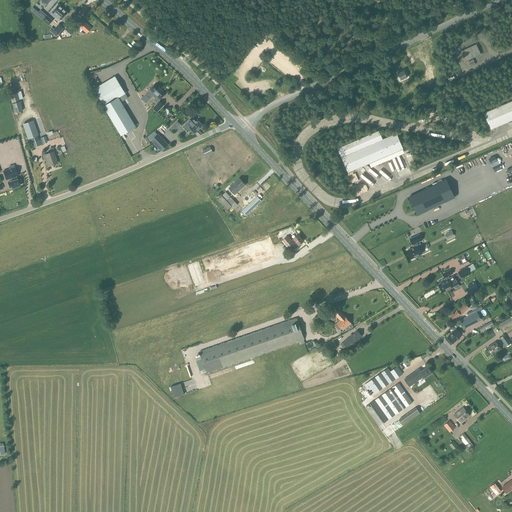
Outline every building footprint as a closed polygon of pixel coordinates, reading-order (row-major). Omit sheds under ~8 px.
[(53,12),(51,14),(60,21),(61,19),(62,20),(64,18),(63,17),(65,15),(66,16),(68,14),(67,13),(67,12),(59,5),(58,5),(55,7),(56,8),(55,10),(54,9),(52,11),(53,12)] [(43,20),(49,25),(53,20),(47,16),(43,20)] [(90,26),(81,18),(76,25),(86,34),(91,28),(90,27),(90,26)] [(63,30),(70,36),(73,32),(70,29),(74,25),(70,21),(65,26),(67,27),(63,30)] [(59,24),(54,30),(59,34),(64,28),(59,24)] [(476,44),(460,52),(465,62),(481,55),(476,44)] [(413,65),(416,75),(422,73),(420,66),(423,65),(421,58),(414,60),(415,64),(413,65)] [(8,78),(25,75),(24,70),(35,68),(34,62),(0,69),(0,83),(8,82),(8,78)] [(140,80),(149,73),(146,69),(137,76),(140,80)] [(399,75),(397,77),(400,83),(404,81),(403,79),(408,77),(404,70),(398,73),(399,75)] [(120,102),(128,98),(116,78),(95,90),(122,135),(135,127),(120,102)] [(129,86),(141,99),(148,93),(136,80),(129,86)] [(150,89),(149,91),(156,98),(154,100),(158,103),(154,107),(158,111),(164,105),(159,100),(160,99),(166,92),(156,83),(150,89)] [(19,96),(10,99),(14,113),(23,111),(19,96)] [(462,96),(458,98),(462,106),(466,103),(462,96)] [(511,101),(484,113),(491,130),(511,120),(511,101)] [(139,107),(134,112),(138,116),(143,112),(139,107)] [(189,109),(183,113),(187,119),(193,115),(189,109)] [(192,125),(189,127),(195,133),(203,125),(197,119),(196,120),(194,118),(189,122),(192,125)] [(39,125),(25,130),(32,149),(48,143),(46,136),(43,137),(39,125)] [(379,130),(338,148),(348,173),(369,164),(370,168),(404,153),(403,149),(397,133),(383,139),(379,130)] [(152,140),(162,151),(168,145),(158,135),(152,140)] [(210,147),(203,151),(206,156),(213,152),(210,147)] [(54,152),(43,155),(45,160),(46,159),(47,161),(46,162),(48,166),(58,163),(54,152)] [(15,167),(3,171),(6,180),(10,179),(16,176),(18,176),(15,167)] [(67,177),(72,172),(68,167),(63,172),(67,177)] [(16,176),(10,179),(11,182),(8,183),(10,188),(12,187),(13,189),(19,187),(16,176)] [(239,178),(229,188),(235,194),(246,184),(239,178)] [(459,198),(451,180),(414,196),(422,214),(459,198)] [(226,192),(218,199),(227,210),(231,206),(233,209),(238,205),(226,192)] [(257,196),(242,211),(246,216),(261,201),(257,196)] [(407,196),(376,207),(379,215),(410,204),(407,196)] [(351,220),(370,212),(368,205),(348,213),(351,220)] [(404,223),(397,229),(400,233),(407,227),(404,223)] [(388,233),(394,228),(390,224),(384,229),(388,233)] [(376,247),(386,239),(381,233),(371,241),(376,247)] [(282,240),(288,248),(293,243),(296,247),(304,241),(298,235),(291,240),(288,236),(282,240)] [(233,258),(272,246),(269,236),(201,255),(207,277),(236,268),(233,258)] [(420,254),(417,247),(416,247),(415,244),(413,238),(409,240),(411,246),(412,245),(413,249),(406,252),(409,259),(414,257),(415,258),(419,256),(419,255),(420,254)] [(370,253),(377,260),(388,250),(381,243),(370,253)] [(187,263),(188,270),(196,268),(198,279),(201,278),(199,267),(196,267),(195,262),(187,263)] [(471,265),(467,267),(470,272),(476,269),(474,266),(473,263),(471,265)] [(464,276),(470,273),(470,272),(467,267),(461,271),(464,276)] [(194,268),(189,270),(192,281),(198,280),(194,268)] [(455,275),(437,284),(442,293),(460,284),(455,275)] [(476,284),(466,290),(469,295),(479,289),(476,284)] [(465,303),(459,309),(460,311),(463,313),(463,314),(469,308),(465,303)] [(467,314),(468,316),(472,315),(482,309),(480,307),(477,308),(476,306),(471,308),(472,311),(467,314)] [(440,311),(445,318),(450,315),(445,308),(440,311)] [(339,310),(335,314),(340,320),(337,323),(342,328),(343,330),(351,323),(339,310)] [(457,311),(450,316),(454,321),(460,315),(458,313),(457,311)] [(476,322),(472,315),(468,316),(459,321),(463,328),(476,322)] [(297,318),(199,351),(207,373),(299,341),(300,344),(305,343),(304,340),(297,318)] [(511,320),(511,318),(498,325),(500,329),(511,322),(511,320)] [(483,326),(474,331),(477,335),(485,331),(485,329),(489,327),(487,324),(483,326)] [(453,344),(462,335),(464,333),(460,329),(458,331),(456,329),(447,338),(453,343),(453,344)] [(356,331),(343,343),(348,349),(357,341),(356,341),(362,336),(356,331)] [(505,335),(501,338),(506,347),(511,344),(505,335)] [(334,339),(326,344),(330,351),(338,347),(334,339)] [(496,342),(488,348),(493,355),(501,349),(496,342)] [(402,374),(400,370),(398,367),(392,370),(390,372),(395,379),(395,380),(403,374),(402,374)] [(419,369),(404,379),(410,387),(423,378),(424,379),(432,373),(428,367),(421,372),(419,369)] [(364,385),(372,396),(395,379),(390,372),(388,369),(388,368),(364,385)] [(192,377),(170,382),(172,392),(181,390),(181,389),(184,388),(184,387),(181,388),(180,386),(185,385),(185,388),(194,385),(192,377)] [(399,384),(365,408),(379,427),(412,403),(399,384)] [(415,392),(417,397),(424,393),(422,388),(415,392)] [(426,392),(428,395),(420,400),(423,405),(437,397),(432,388),(426,392)] [(420,400),(428,395),(426,392),(418,397),(420,400)] [(397,415),(401,422),(420,412),(416,405),(397,415)] [(463,408),(454,415),(460,423),(470,416),(463,408)] [(384,434),(402,423),(398,417),(381,427),(384,434)] [(444,425),(449,431),(449,432),(455,428),(450,421),(448,422),(444,425)] [(464,434),(461,437),(462,439),(461,440),(465,446),(464,448),(467,451),(473,446),(464,434)] [(503,490),(506,493),(506,494),(511,489),(511,480),(502,488),(503,490)]
